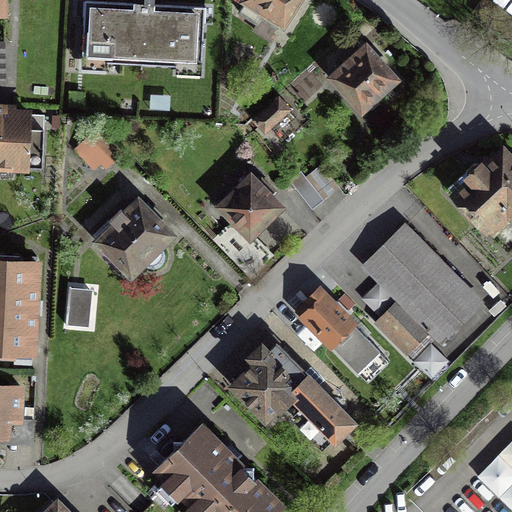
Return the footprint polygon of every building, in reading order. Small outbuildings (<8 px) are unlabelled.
[(135,4),(85,1),(82,61),(201,68),(205,8),(156,5),(153,5),(153,0),(143,0),(143,4),(139,4),(135,4)] [(247,0),(240,12),(277,35),(298,0),(247,0)] [(511,14),(488,0),(482,0),(474,13),(507,34),(511,25),(511,14)] [(348,64),(333,77),(362,109),(365,106),(366,108),(372,108),(378,103),(379,96),(377,95),(386,87),(396,79),(367,47),(360,53),(356,49),(353,45),(341,56),(344,59),(348,64)] [(85,107),(85,91),(70,90),(70,106),(85,107)] [(171,93),(151,93),(150,109),(170,109),(171,93)] [(289,110),(279,98),(254,120),(264,132),(289,110)] [(0,111),(0,163),(41,166),(43,114),(32,111),(0,111)] [(96,129),(77,147),(99,170),(118,152),(96,129)] [(511,203),(511,162),(499,149),(454,194),(511,251),(511,249),(511,210),(508,207),(511,203)] [(302,170),(288,181),(311,210),(339,189),(321,166),(308,177),(302,170)] [(223,204),(237,220),(214,240),(246,277),(269,256),(250,234),(280,206),(268,193),(252,177),(223,204)] [(161,249),(159,247),(172,235),(153,215),(137,199),(124,214),(121,210),(110,220),(114,224),(97,239),(130,275),(143,262),(146,265),(150,267),(154,268),(158,267),(161,264),(163,260),(164,257),(163,253),(161,249)] [(479,302),(403,228),(394,237),(365,266),(401,302),(383,321),(412,350),(432,330),(442,340),(479,302)] [(35,261),(0,259),(0,349),(31,351),(35,261)] [(92,290),(72,288),(69,325),(89,326),(92,290)] [(298,311),(358,372),(380,350),(320,289),(298,311)] [(355,424),(272,343),(234,382),(269,417),(291,395),(338,441),(355,424)] [(19,383),(0,383),(0,433),(6,434),(6,417),(19,417),(19,383)] [(201,428),(157,472),(172,486),(198,511),(275,511),(280,507),(201,428)] [(511,511),(511,444),(479,478),(498,497),(482,511),(511,511)]
